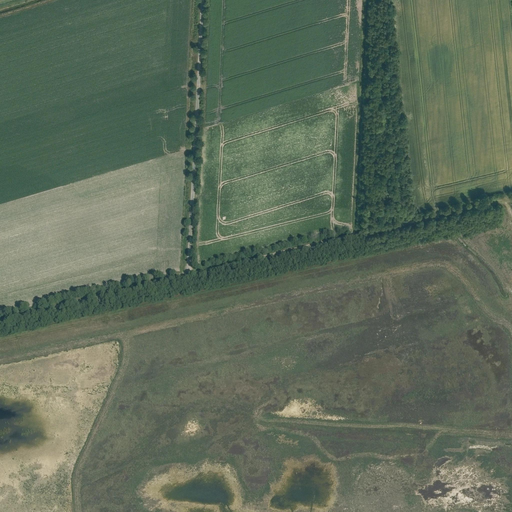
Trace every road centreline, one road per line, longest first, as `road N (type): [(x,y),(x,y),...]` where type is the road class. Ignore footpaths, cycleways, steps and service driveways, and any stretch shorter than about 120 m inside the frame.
road 1 (track): [(511,226),(503,202),(493,201),(188,273)]
road 2 (unclassified): [(202,0),(188,273)]
road 3 (track): [(0,319),(188,273)]
